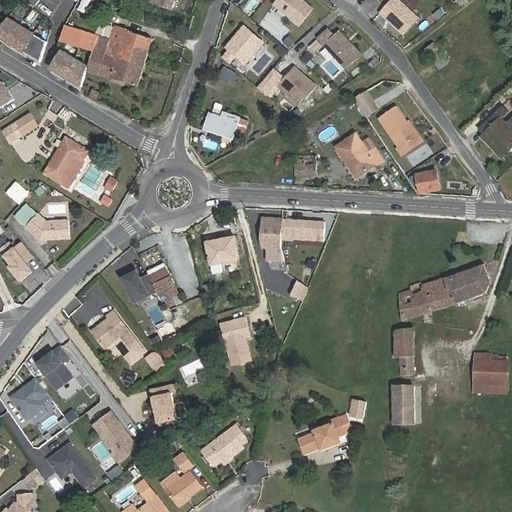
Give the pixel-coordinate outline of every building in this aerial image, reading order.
[(84,14),(89,0),(80,0),(77,11),(84,14)] [(175,0),(153,0),(153,2),(173,9),(175,0)] [(314,9),(302,0),(275,0),(272,4),(299,28),(314,9)] [(392,0),(381,13),(404,34),(418,19),(397,0),(392,0)] [(47,41),(7,19),(0,27),(0,38),(41,63),(47,41)] [(264,41),(242,24),(225,45),(225,50),(222,56),(228,65),(235,59),(244,65),(264,41)] [(65,26),(61,39),(94,49),(97,36),(65,26)] [(333,38),(326,26),(314,36),(348,69),(360,55),(338,30),(333,38)] [(114,27),(110,40),(105,55),(130,63),(135,48),(148,52),(152,39),(114,27)] [(88,71),(138,86),(148,52),(135,48),(130,63),(105,55),(110,40),(97,36),(94,49),(89,65),(88,71)] [(278,44),(274,51),(282,57),(287,50),(278,44)] [(433,44),(425,49),(436,64),(444,58),(433,44)] [(62,52),(52,69),(83,88),(88,71),(89,65),(62,52)] [(444,58),(436,64),(439,70),(448,64),(444,58)] [(222,66),(217,77),(231,83),(236,73),(222,66)] [(315,85),(293,67),(282,78),(272,69),(255,89),(271,98),(280,88),(299,106),(315,85)] [(0,107),(14,99),(2,81),(0,81),(0,107)] [(90,96),(97,99),(100,93),(93,90),(90,96)] [(366,93),(354,97),(366,117),(378,111),(366,93)] [(511,146),(511,120),(507,125),(501,119),(509,111),(504,105),(479,129),(485,134),(483,136),(495,148),(498,145),(502,149),(506,145),(510,149),(511,146)] [(380,119),(400,147),(417,136),(397,107),(380,119)] [(340,111),(332,115),(335,123),(343,120),(340,111)] [(39,126),(30,112),(3,132),(10,144),(39,126)] [(224,119),(210,114),(205,129),(233,138),(235,133),(239,119),(226,114),(224,119)] [(239,119),(235,133),(244,137),(249,122),(239,119)] [(332,142),(331,132),(322,133),(323,143),(332,142)] [(375,165),(376,167),(384,161),(375,149),(369,153),(356,133),(336,147),(347,162),(349,161),(359,176),(375,165)] [(69,188),(85,161),(83,160),(89,151),(66,137),(45,174),(62,184),(69,188)] [(295,156),(296,176),(317,175),(317,155),(295,156)] [(467,169),(458,176),(468,190),(478,183),(467,169)] [(420,193),(440,189),(437,170),(417,175),(420,193)] [(118,180),(111,176),(105,187),(112,191),(118,180)] [(7,193),(19,204),(29,193),(17,182),(7,193)] [(103,195),(100,204),(108,207),(111,198),(103,195)] [(36,213),(26,203),(14,216),(23,226),(36,213)] [(46,220),(38,212),(24,227),(38,241),(70,239),(69,219),(46,220)] [(325,222),(263,218),(262,237),(282,238),(324,240),(325,222)] [(282,238),(262,237),(261,249),(266,249),(266,261),(284,263),(282,238)] [(227,242),(227,239),(208,243),(214,274),(225,272),(223,262),(238,258),(235,240),(227,242)] [(21,242),(8,242),(0,246),(0,253),(8,266),(5,268),(19,283),(34,273),(27,264),(33,259),(21,242)] [(307,260),(305,267),(314,269),(316,262),(307,260)] [(151,277),(144,280),(139,269),(121,279),(135,305),(150,297),(153,302),(160,299),(162,303),(165,309),(176,303),(173,298),(180,295),(165,263),(148,272),(151,277)] [(448,291),(452,289),(456,303),(486,293),(491,283),(484,265),(444,279),(448,291)] [(421,283),(410,286),(411,290),(400,294),(403,319),(456,303),(452,289),(448,291),(444,279),(422,286),(421,283)] [(288,297),(301,302),(308,286),(294,281),(288,297)] [(271,308),(284,304),(282,296),(269,299),(271,308)] [(271,308),(274,319),(287,315),(284,304),(271,308)] [(111,319),(94,332),(107,349),(116,342),(123,352),(133,364),(147,353),(116,312),(109,317),(111,319)] [(245,318),(218,323),(230,367),(253,360),(246,338),(249,337),(245,318)] [(400,357),(401,369),(402,369),(402,375),(414,374),(413,356),(414,356),(414,329),(396,331),(396,357),(400,357)] [(152,345),(161,341),(159,335),(150,338),(152,345)] [(107,349),(114,359),(123,352),(116,342),(107,349)] [(59,346),(35,362),(56,391),(73,377),(64,364),(69,360),(59,346)] [(168,348),(162,352),(165,357),(172,354),(168,348)] [(153,354),(147,359),(154,369),(161,364),(153,354)] [(498,356),(491,355),(491,354),(476,354),(475,393),(507,394),(509,361),(498,361),(498,356)] [(200,364),(192,367),(194,375),(203,372),(200,364)] [(231,370),(224,372),(230,397),(237,395),(231,370)] [(34,377),(9,396),(26,420),(51,404),(34,377)] [(175,386),(151,392),(159,426),(178,421),(172,395),(176,394),(175,386)] [(414,387),(392,388),(392,423),(415,423),(414,387)] [(364,402),(351,398),(347,415),(348,418),(361,420),(364,402)] [(176,402),(178,415),(185,414),(183,401),(176,402)] [(110,411),(91,425),(119,465),(138,448),(110,411)] [(340,418),(345,432),(352,430),(348,418),(347,415),(340,418)] [(333,423),(314,431),(315,433),(299,439),(305,454),(328,444),(329,446),(340,442),(338,436),(345,433),(345,432),(340,418),(339,417),(332,420),(333,423)] [(249,439),(238,424),(202,452),(213,466),(230,453),(233,456),(245,447),(243,444),(249,439)] [(151,431),(143,437),(153,450),(161,444),(151,431)] [(389,492),(409,492),(408,441),(387,441),(389,492)] [(69,442),(46,460),(61,479),(72,473),(86,489),(96,479),(69,442)] [(174,460),(184,473),(194,465),(184,452),(174,460)] [(35,487),(44,481),(37,470),(28,476),(35,487)] [(189,499),(188,498),(203,486),(191,471),(166,490),(179,507),(189,499)] [(137,486),(148,500),(156,495),(144,480),(137,486)] [(8,511),(30,511),(30,503),(34,503),(33,494),(18,496),(19,503),(15,504),(8,511)] [(136,511),(157,511),(150,502),(136,511)]
